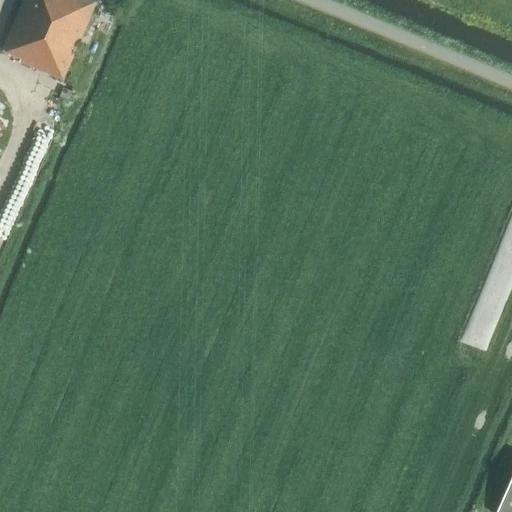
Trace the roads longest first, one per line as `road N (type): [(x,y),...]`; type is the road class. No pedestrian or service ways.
road 1 (tertiary): [(511,83),(312,0)]
road 2 (track): [(434,511),(511,325)]
road 3 (track): [(0,181),(30,110),(0,65)]
